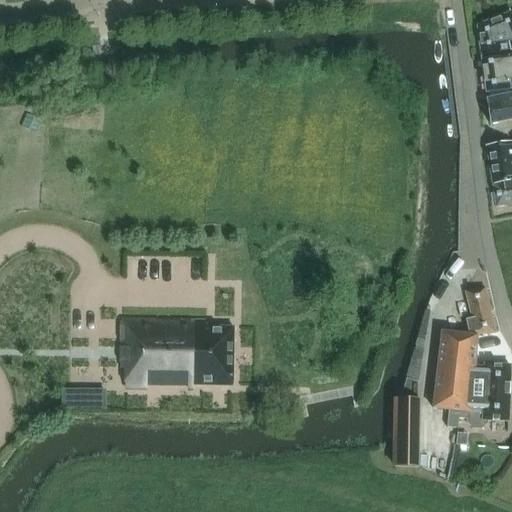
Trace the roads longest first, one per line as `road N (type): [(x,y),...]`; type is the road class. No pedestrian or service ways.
road 1 (unclassified): [(511,338),(489,251),(457,0)]
road 2 (unknown): [(489,251),(463,263),(440,297),(429,371)]
